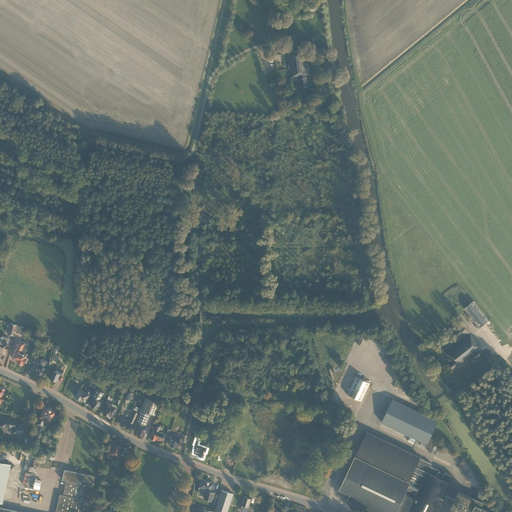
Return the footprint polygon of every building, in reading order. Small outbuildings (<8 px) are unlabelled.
[(301,87),(307,85),(305,70),(306,70),(303,49),(286,52),(290,77),(299,76),(301,87)] [(464,308),(479,327),(489,320),(474,300),(464,308)] [(7,333),(13,335),(16,325),(10,323),(7,333)] [(446,352),(449,356),(448,357),(448,360),(450,362),(448,363),(453,368),(461,362),(463,364),(467,361),(466,361),(482,348),(462,323),(451,332),(458,341),(468,333),(469,334),(446,352)] [(7,344),(9,338),(1,336),(1,337),(0,336),(0,352),(4,354),(6,349),(7,349),(8,344),(7,344)] [(26,362),(28,358),(25,357),(26,354),(24,353),(28,344),(20,340),(16,349),(15,349),(12,357),(18,360),(17,362),(22,364),(23,361),(26,362)] [(494,356),(490,351),(485,354),(489,360),(494,356)] [(33,366),(36,368),(35,370),(43,375),(47,368),(42,366),(44,361),(35,357),(32,362),(35,363),(33,366)] [(61,375),(65,366),(62,365),(60,368),(57,367),(55,371),(53,371),(50,378),(56,381),(59,374),(61,375)] [(361,400),(370,382),(356,375),(347,394),(361,400)] [(99,406),(102,402),(99,400),(104,392),(96,387),(91,395),(94,397),(92,400),(93,400),(90,405),(96,409),(98,405),(99,406)] [(89,394),(91,389),(89,388),(86,392),(80,388),(75,396),(79,399),(79,398),(84,401),(89,394)] [(146,426),(150,413),(156,415),(161,402),(145,396),(135,422),(139,424),(136,433),(143,436),(147,426),(146,426)] [(112,416),(115,407),(111,405),(113,401),(107,399),(105,403),(107,404),(103,414),(104,414),(104,415),(106,416),(107,415),(108,416),(108,415),(112,416)] [(427,443),(438,420),(393,399),(382,422),(427,443)] [(55,420),(57,415),(54,413),(55,411),(44,406),(39,416),(40,416),(37,423),(42,426),(44,420),(46,420),(46,419),(51,421),(52,418),(55,420)] [(133,423),(138,412),(140,408),(136,406),(135,408),(134,407),(133,410),(134,410),(130,419),(125,417),(124,421),(121,426),(130,430),(133,423)] [(285,409),(283,423),(293,425),(296,411),(285,409)] [(2,418),(2,426),(8,426),(10,427),(14,427),(14,432),(23,433),(24,425),(17,424),(17,420),(14,420),(11,419),(2,418)] [(161,439),(163,433),(159,431),(161,424),(156,423),(154,429),(153,429),(150,437),(151,437),(151,438),(151,439),(153,439),(154,439),(155,439),(155,438),(160,440),(161,439)] [(341,444),(350,425),(345,423),(336,442),(341,444)] [(410,478),(421,484),(445,495),(451,482),(450,482),(453,477),(430,466),(432,463),(420,458),(420,457),(367,431),(356,454),(410,479),(410,478)] [(180,438),(180,436),(172,432),(171,434),(170,438),(170,439),(169,443),(171,444),(170,445),(171,445),(171,447),(173,447),(175,447),(175,446),(177,447),(179,443),(178,443),(180,438)] [(206,452),(207,447),(197,444),(199,438),(196,437),(194,443),(195,443),(194,447),(195,448),(193,452),(199,454),(198,455),(200,456),(201,457),(203,456),(205,451),(206,452)] [(126,458),(130,445),(122,442),(112,439),(108,453),(115,455),(115,457),(118,458),(119,455),(126,458)] [(288,473),(292,474),(294,471),(298,471),(292,469),(298,469),(301,461),(301,459),(298,458),(295,459),(295,457),(291,457),(289,456),(289,453),(287,459),(287,463),(289,463),(289,467),(288,472),(288,473)] [(436,511),(445,495),(421,484),(419,488),(409,484),(410,482),(355,456),(340,488),(350,494),(348,499),(374,511),(436,511)] [(51,468),(51,461),(34,459),(33,466),(51,468)] [(0,502),(2,503),(11,464),(0,461),(0,502)] [(92,486),(94,475),(64,469),(62,479),(66,480),(63,495),(60,494),(55,511),(26,511),(0,506),(0,511),(88,511),(91,500),(85,499),(88,485),(92,486)] [(215,492),(213,492),(210,490),(212,484),(213,482),(201,478),(200,484),(199,487),(198,492),(201,493),(201,494),(203,495),(204,493),(205,493),(203,497),(211,500),(212,496),(213,497),(215,492)] [(233,493),(222,489),(222,490),(215,510),(219,511),(226,511),(233,493)] [(463,511),(493,511),(484,508),(486,503),(483,502),(484,502),(459,490),(451,506),(463,511)] [(241,504),(242,504),(240,510),(246,511),(245,511),(250,511),(253,506),(248,505),(250,498),(244,496),(241,504)]
